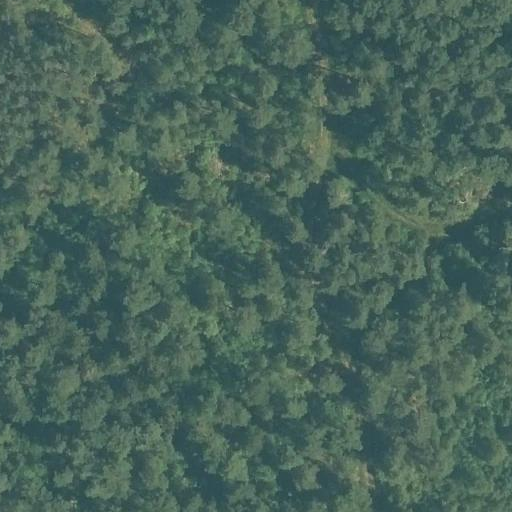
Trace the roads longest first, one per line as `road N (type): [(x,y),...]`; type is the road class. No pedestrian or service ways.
road 1 (track): [(307,0),(308,147),(327,148),(379,210),(455,241),(511,229)]
road 2 (track): [(308,147),(271,306),(319,425),(335,511)]
